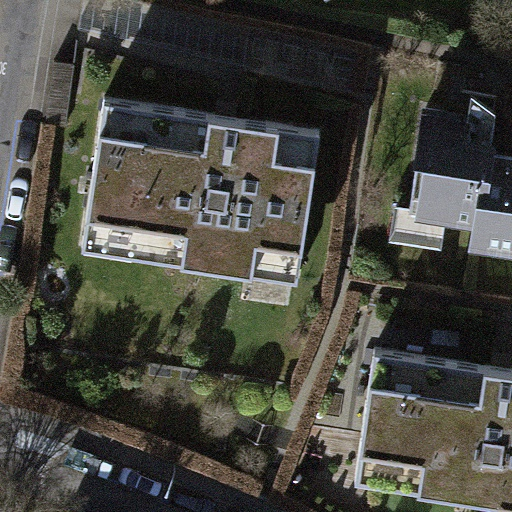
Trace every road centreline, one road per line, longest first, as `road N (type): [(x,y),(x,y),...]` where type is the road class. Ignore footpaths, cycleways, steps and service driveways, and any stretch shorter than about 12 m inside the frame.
road 1 (residential): [(0,166),(24,0)]
road 2 (residential): [(0,455),(142,511)]
